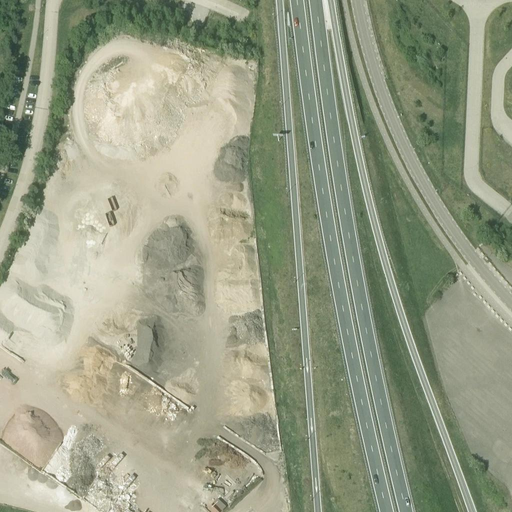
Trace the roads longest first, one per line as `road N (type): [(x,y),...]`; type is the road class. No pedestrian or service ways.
road 1 (trunk): [(471,511),(374,226),(328,0)]
road 2 (trunk): [(296,0),(340,297),(387,511)]
road 3 (trunk): [(406,511),(369,347),(315,0)]
road 4 (trunk): [(279,0),(317,511)]
road 5 (tertiary): [(511,303),(446,220),(403,144),(356,0)]
road 6 (unclassified): [(0,247),(38,136),(51,0)]
